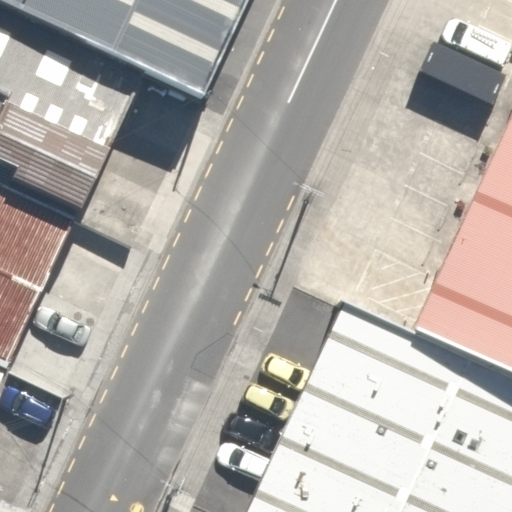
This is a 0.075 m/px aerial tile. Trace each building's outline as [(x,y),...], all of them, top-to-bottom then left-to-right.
[(0,0),(0,15),(136,79),(197,105),(245,0),(0,0)] [(0,191),(68,224),(136,79),(0,15),(0,191)] [(511,109),(406,341),(511,388),(511,109)] [(0,191),(0,368),(68,224),(0,191)] [(331,314),(241,511),(511,511),(511,388),(406,341),(331,314)]
